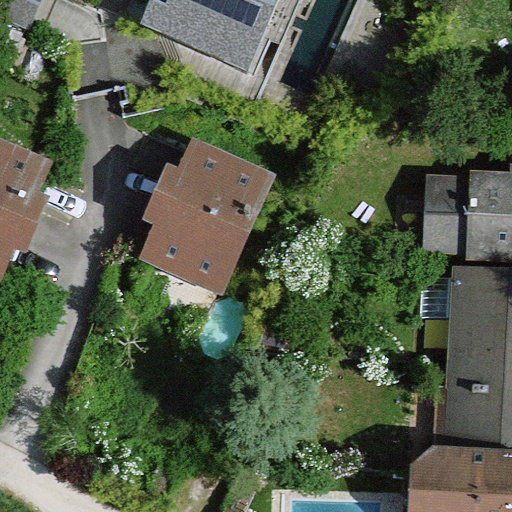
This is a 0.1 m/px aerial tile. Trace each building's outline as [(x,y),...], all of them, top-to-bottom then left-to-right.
[(159,0),(62,0),(104,17),(106,13),(146,30),(159,0)] [(159,0),(146,30),(265,83),(301,0),(159,0)] [(0,269),(13,240),(23,245),(39,209),(29,205),(35,190),(43,172),(0,153),(0,269)] [(151,254),(185,269),(188,261),(225,277),(265,186),(195,154),(188,172),(181,187),(171,182),(155,218),(165,222),(151,254)] [(483,190),(450,187),(445,244),(478,247),(478,250),(501,251),(511,251),(511,188),(484,187),(483,190)] [(511,251),(501,251),(498,284),(511,285),(511,251)] [(188,261),(185,269),(221,285),(225,277),(188,261)] [(427,281),(425,321),(460,323),(457,392),(472,392),(470,456),(511,457),(511,285),(498,284),(462,283),(427,281)] [(452,455),(470,456),(472,392),(457,392),(452,455)] [(413,475),(413,484),(427,484),(426,511),(511,511),(511,457),(470,456),(452,455),(435,455),(413,475)] [(426,511),(427,484),(413,484),(412,511),(426,511)]
